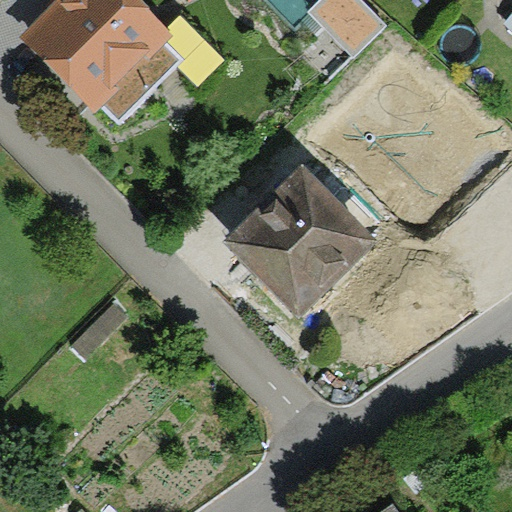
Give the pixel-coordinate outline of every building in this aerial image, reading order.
[(137,0),(57,0),(20,37),(94,114),(101,107),(167,43),(174,37),(137,0)] [(388,25),(361,0),(321,0),(308,13),(356,59),(388,25)] [(511,11),(503,22),(511,29),(511,11)] [(184,60),(167,43),(101,107),(120,125),(184,60)] [(315,177),(370,230),(387,213),(333,159),(315,177)] [(303,163),(223,241),(298,318),(378,240),(370,230),(315,177),(303,163)] [(511,171),(482,202),(511,232),(511,171)] [(128,317),(113,302),(71,346),(86,361),(128,317)]
